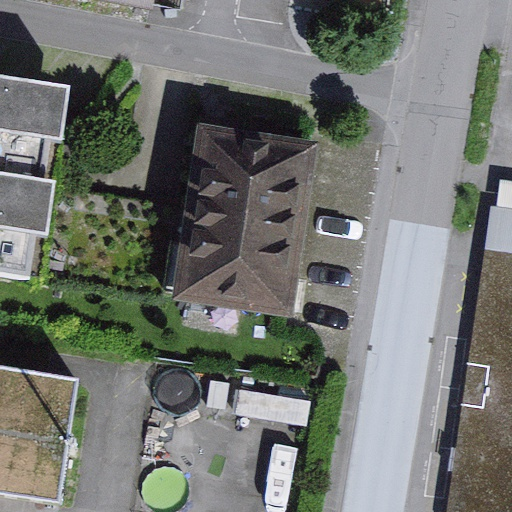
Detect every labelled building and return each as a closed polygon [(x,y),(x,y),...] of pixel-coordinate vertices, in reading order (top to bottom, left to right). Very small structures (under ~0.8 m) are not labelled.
[(103,0),(178,14),(180,0),(103,0)] [(77,82),(0,70),(0,274),(47,282),(77,82)] [(324,139),(203,120),(177,282),(298,301),(324,139)] [(511,179),(507,179),(503,207),(511,207),(511,179)] [(496,252),(511,254),(511,207),(503,207),(496,252)] [(486,325),(511,329),(511,254),(496,252),(486,325)] [(511,511),(511,329),(486,325),(458,511),(511,511)] [(81,375),(0,362),(0,489),(62,499),(81,375)]
